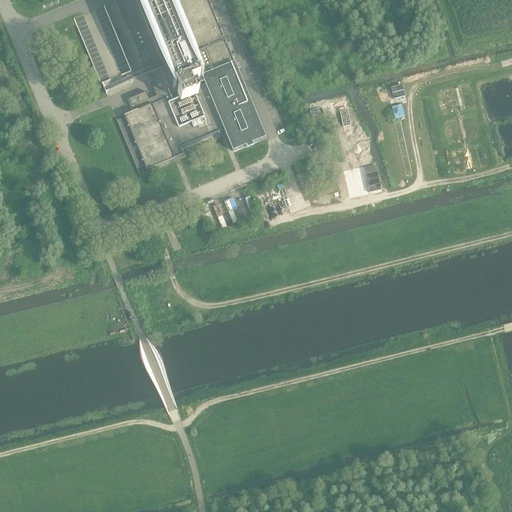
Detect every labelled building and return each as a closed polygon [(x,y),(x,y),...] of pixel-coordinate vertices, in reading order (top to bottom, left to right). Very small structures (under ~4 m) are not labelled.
[(119,0),(120,2),(119,2),(118,3),(118,4),(156,97),(150,100),(147,93),(146,93),(145,93),(129,99),(129,100),(129,101),(131,107),(132,107),(132,108),(135,106),(137,111),(124,117),(124,118),(125,118),(146,170),(147,172),(184,156),(183,155),(180,149),(224,131),(232,152),(265,138),(261,131),(236,72),(237,71),(234,64),(233,65),(232,61),(206,0),(119,0)] [(402,85),(390,88),(393,100),(405,97),(402,85)] [(392,107),(396,118),(406,115),(402,104),(392,107)] [(124,118),(117,121),(136,168),(144,165),(124,118)] [(166,292),(142,297),(146,313),(170,307),(166,292)]
